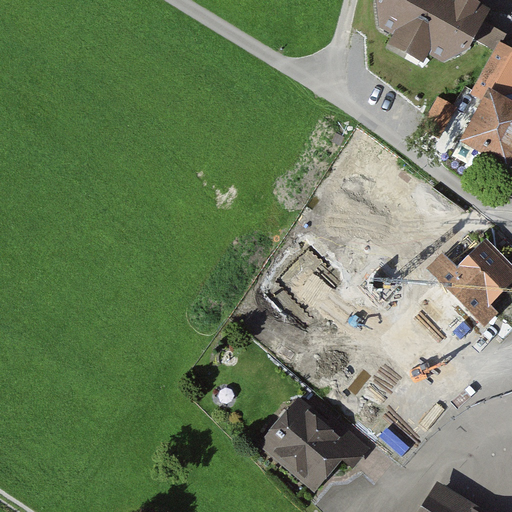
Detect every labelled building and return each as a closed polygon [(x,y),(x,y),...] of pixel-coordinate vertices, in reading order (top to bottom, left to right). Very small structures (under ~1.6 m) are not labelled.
[(475,39),(497,50),(503,38),(484,26),(489,17),(459,0),(375,0),(375,1),(378,33),(396,43),(392,50),(424,68),(430,58),(442,64),(467,52),(475,39)] [(511,51),(503,47),(473,98),(486,105),(464,142),(511,170),(511,51)] [(442,257),(363,334),(418,390),(496,314),(489,306),(511,284),(511,264),(487,239),(455,270),(442,257)] [(333,432),(300,402),(260,445),(316,497),(342,469),(351,477),(376,451),(343,421),(333,432)] [(473,511),(439,491),(426,511),(473,511)]
